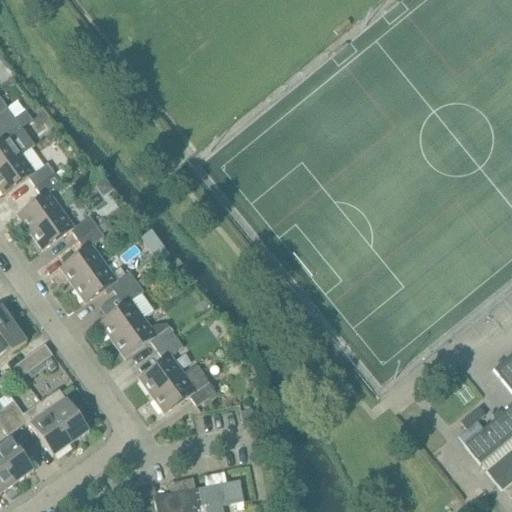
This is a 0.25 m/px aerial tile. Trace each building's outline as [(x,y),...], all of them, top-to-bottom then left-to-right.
[(0,130),(14,120),(0,100),(0,130)] [(0,171),(21,157),(34,148),(14,120),(0,130),(0,141),(1,144),(0,144),(0,171)] [(33,175),(21,157),(0,171),(0,193),(2,197),(27,180),(34,189),(54,175),(47,165),(33,175)] [(16,217),(29,235),(60,212),(48,195),(61,185),(54,175),(34,189),(41,199),(16,217)] [(70,233),(77,242),(96,228),(89,218),(73,230),(60,212),(29,235),(42,252),(70,233)] [(59,270),(72,288),(103,265),(90,248),(103,238),(96,228),(77,242),(84,252),(59,270)] [(163,264),(170,259),(163,249),(156,254),(163,264)] [(103,265),(72,288),(85,306),(109,288),(116,298),(136,284),(129,274),(125,276),(120,269),(111,276),(103,265)] [(99,325),(111,343),(143,321),(130,303),(143,294),(136,284),(116,298),(123,307),(99,325)] [(0,335),(12,327),(0,309),(0,335)] [(149,343),(156,353),(175,339),(168,329),(155,338),(143,321),(111,343),(124,361),(149,343)] [(12,327),(0,336),(0,363),(25,345),(12,327)] [(138,380),(151,398),(182,376),(169,358),(183,349),(175,339),(156,353),(163,363),(138,380)] [(45,346),(12,370),(19,380),(22,378),(27,375),(31,380),(47,369),(51,374),(56,370),(49,359),(53,356),(45,346)] [(463,447),(497,488),(501,492),(511,483),(511,355),(492,371),(511,395),(511,406),(482,431),(463,447)] [(188,399),(195,409),(215,395),(195,367),(182,376),(151,398),(164,416),(188,399)] [(58,391),(40,404),(70,446),(88,433),(58,391)] [(51,459),(70,446),(40,404),(22,416),(13,403),(3,410),(17,431),(27,424),(51,459)] [(0,428),(7,438),(17,431),(3,410),(0,412),(0,428)] [(254,423),(251,410),(239,412),(242,426),(254,423)] [(476,424),(457,439),(463,447),(482,431),(476,424)] [(0,448),(0,465),(14,485),(32,472),(10,441),(0,448)] [(0,495),(14,485),(0,465),(0,495)] [(196,491),(199,511),(219,511),(219,507),(232,504),(235,506),(243,504),(241,494),(239,482),(225,485),(223,475),(204,479),(205,489),(196,491)] [(171,496),(153,499),(155,511),(156,511),(155,511),(199,511),(196,491),(195,491),(193,481),(169,486),(171,496)] [(142,491),(144,498),(155,496),(153,489),(142,491)]
